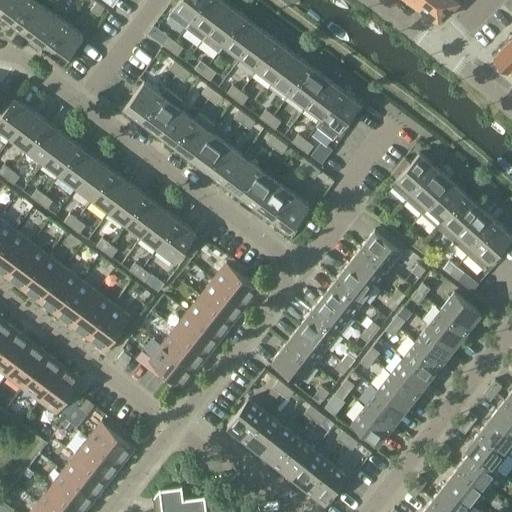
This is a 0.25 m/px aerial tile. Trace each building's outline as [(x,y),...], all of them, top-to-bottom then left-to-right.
[(5,0),(0,8),(0,14),(13,25),(31,0),(5,0)] [(31,0),(13,25),(29,37),(50,10),(36,0),(31,0)] [(206,0),(170,0),(170,1),(175,5),(169,14),(186,27),(206,0)] [(206,0),(186,27),(202,39),(229,4),(223,0),(206,0)] [(422,0),(418,6),(436,19),(442,19),(460,0),(422,0)] [(91,9),(98,14),(104,7),(96,1),(91,9)] [(224,43),(224,44),(245,16),(229,4),(202,39),(218,51),(224,43)] [(29,37),(46,49),(66,22),(50,10),(29,37)] [(224,44),(241,56),(261,28),(245,16),(224,44)] [(66,22),(46,49),(63,62),(83,35),(66,22)] [(241,56),(257,68),(278,41),(261,28),(241,56)] [(510,38),(494,54),(509,69),(511,67),(511,65),(511,33),(509,37),(510,38)] [(162,43),(170,48),(175,41),(168,35),(162,43)] [(175,41),(170,48),(177,54),(183,47),(175,41)] [(257,68),(273,80),(294,53),(278,41),(257,68)] [(273,80),(290,93),(310,65),(294,53),(273,80)] [(195,67),(202,73),(209,65),(201,59),(195,67)] [(169,68),(177,73),(182,66),(175,60),(169,68)] [(209,65),(202,73),(210,79),(216,71),(209,65)] [(290,93),(306,105),(327,78),(310,65),(290,93)] [(182,66),(177,73),(184,79),(190,72),(182,66)] [(306,105),(322,117),(343,90),(327,78),(306,105)] [(123,108),(141,121),(161,93),(144,80),(123,108)] [(227,91),(235,97),(241,89),(233,84),(227,91)] [(201,92),(209,98),(215,90),(207,85),(201,92)] [(141,121),(157,133),(177,106),(182,99),(166,87),(161,93),(141,121)] [(241,89),(235,97),(243,103),(248,95),(241,89)] [(215,90),(209,98),(217,104),(223,96),(215,90)] [(343,90),(322,117),(316,125),(333,138),(360,103),(343,90)] [(0,115),(0,127),(11,136),(32,109),(14,96),(0,115)] [(157,133),(173,145),(194,118),(177,106),(157,133)] [(260,116),(267,122),(273,114),(266,108),(260,116)] [(11,136),(28,149),(48,121),(32,109),(11,136)] [(234,116),(241,122),(247,115),(239,109),(234,116)] [(173,145),(190,158),(210,130),(215,124),(199,111),(194,118),(173,145)] [(273,114),(267,122),(275,128),(281,119),(273,114)] [(247,115),(241,122),(249,128),(255,121),(247,115)] [(28,149),(44,161),(64,133),(48,121),(28,149)] [(190,158),(206,170),(226,143),(210,130),(190,158)] [(44,161),(60,173),(81,146),(64,133),(44,161)] [(266,141),(274,146),(280,139),(272,133),(266,141)] [(293,141),(300,146),(306,139),(298,133),(293,141)] [(280,139),(274,146),(282,152),(287,145),(280,139)] [(306,139),(300,146),(308,152),(313,145),(306,139)] [(206,170),(222,182),(243,155),(226,143),(206,170)] [(60,173),(77,185),(97,158),(81,146),(60,173)] [(391,184),(407,199),(436,166),(420,152),(391,184)] [(222,182),(239,194),(259,167),(243,155),(222,182)] [(77,185),(93,198),(113,170),(97,158),(77,185)] [(299,166),(307,171),(312,164),(305,158),(299,166)] [(0,169),(0,171),(6,177),(12,169),(5,163),(0,169)] [(312,164),(307,171),(314,177),(320,170),(312,164)] [(407,199),(422,212),(451,180),(436,166),(407,199)] [(239,194),(255,207),(275,179),(259,167),(239,194)] [(12,169),(6,177),(14,182),(20,175),(12,169)] [(93,198),(109,210),(130,183),(113,170),(93,198)] [(255,207),(271,219),(292,192),(275,179),(255,207)] [(422,212),(437,226),(466,194),(451,180),(422,212)] [(109,210),(125,222),(146,195),(130,183),(109,210)] [(31,196),(39,201),(45,193),(37,188),(31,196)] [(292,192),(271,219),(288,232),(309,205),(292,192)] [(45,193),(39,201),(46,207),(52,199),(45,193)] [(437,226),(452,239),(481,207),(466,194),(437,226)] [(125,222),(142,234),(162,207),(146,195),(125,222)] [(142,234),(158,247),(179,219),(162,207),(142,234)] [(452,239),(468,253),(496,221),(481,207),(452,239)] [(379,217),(386,222),(392,215),(385,209),(379,217)] [(64,220),(72,226),(78,218),(70,212),(64,220)] [(392,215),(386,222),(394,228),(399,221),(392,215)] [(0,249),(15,229),(21,220),(17,217),(11,226),(0,218),(0,249)] [(78,218),(72,226),(80,232),(86,224),(78,218)] [(179,219),(158,247),(175,260),(196,232),(179,219)] [(511,234),(496,221),(468,253),(483,267),(511,235),(511,234)] [(0,249),(0,271),(6,276),(31,241),(15,229),(0,249)] [(375,229),(361,246),(388,267),(401,250),(375,229)] [(411,242),(418,247),(424,240),(417,235),(411,242)] [(96,244),(104,250),(110,242),(102,237),(96,244)] [(424,240),(418,247),(426,253),(431,246),(424,240)] [(6,276),(22,288),(48,254),(31,241),(6,276)] [(110,242),(104,250),(112,256),(118,248),(110,242)] [(361,246),(349,262),(375,283),(388,267),(361,246)] [(22,288),(38,300),(64,266),(48,254),(22,288)] [(443,267),(451,273),(456,266),(449,260),(443,267)] [(226,261),(212,278),(246,305),(260,288),(226,261)] [(130,269),(137,275),(143,267),(135,262),(130,269)] [(349,262),(336,278),(363,299),(375,283),(349,262)] [(412,270),(419,276),(425,269),(418,263),(412,270)] [(38,300),(54,312),(80,278),(64,266),(38,300)] [(456,266),(451,273),(458,279),(464,271),(456,266)] [(143,267),(137,275),(145,280),(150,273),(143,267)] [(149,284),(158,291),(163,284),(154,277),(149,284)] [(54,312),(71,325),(96,290),(80,278),(54,312)] [(212,278),(200,294),(234,321),(246,305),(212,278)] [(336,278),(323,294),(350,315),(363,299),(336,278)] [(423,282),(417,289),(424,295),(430,287),(423,282)] [(398,287),(392,295),(399,301),(405,293),(398,287)] [(424,295),(417,289),(411,297),(418,302),(424,295)] [(71,325),(87,337),(113,303),(96,290),(71,325)] [(454,291),(441,308),(468,329),(481,312),(454,291)] [(200,294),(187,311),(221,337),(234,321),(200,294)] [(323,294),(311,310),(338,331),(350,315),(323,294)] [(399,301),(392,295),(386,303),(393,308),(399,301)] [(113,303),(87,337),(104,350),(130,316),(113,303)] [(441,308),(428,324),(455,345),(468,329),(441,308)] [(311,310),(298,326),(325,347),(338,331),(311,310)] [(187,311),(175,326),(208,353),(221,337),(187,311)] [(398,313),(392,321),(400,327),(406,319),(398,313)] [(0,348),(15,328),(0,316),(0,348)] [(373,320),(367,327),(374,333),(380,325),(373,320)] [(400,327),(392,321),(386,329),(394,335),(400,327)] [(428,324),(415,340),(442,361),(455,345),(428,324)] [(175,326),(162,342),(196,369),(208,353),(175,326)] [(298,326),(286,342),(312,363),(325,347),(298,326)] [(374,333),(367,327),(361,335),(368,341),(374,333)] [(0,348),(0,370),(6,375),(32,340),(15,328),(0,348)] [(6,375),(22,387),(48,352),(32,340),(6,375)] [(415,340),(403,356),(430,377),(442,361),(415,340)] [(196,369),(162,342),(149,359),(183,386),(196,369)] [(312,363),(286,342),(272,359),(299,380),(312,363)] [(373,345),(367,353),(374,359),(380,351),(373,345)] [(117,358),(125,364),(131,357),(123,350),(117,358)] [(22,387),(39,399),(64,365),(48,352),(22,387)] [(348,352),(342,359),(349,365),(355,358),(348,352)] [(374,359),(367,353),(361,361),(368,366),(374,359)] [(403,356),(390,372),(417,393),(430,377),(403,356)] [(349,365),(342,359),(336,367),(343,373),(349,365)] [(64,365),(39,399),(56,412),(82,378),(64,365)] [(390,372),(378,388),(404,409),(417,393),(390,372)] [(347,378),(341,386),(348,391),(354,384),(347,378)] [(273,387),(280,392),(286,385),(279,379),(273,387)] [(495,379),(489,386),(496,392),(502,385),(495,379)] [(286,385),(280,392),(288,398),(293,391),(286,385)] [(316,393),(323,398),(329,391),(321,385),(316,393)] [(348,391),(341,386),(336,393),(343,399),(348,391)] [(496,392),(489,386),(483,394),(490,399),(496,392)] [(378,388),(365,404),(392,425),(404,409),(378,388)] [(227,425),(244,438),(265,411),(248,398),(227,425)] [(511,404),(504,399),(492,415),(511,430),(511,404)] [(77,426),(87,412),(77,404),(66,418),(77,426)] [(305,411),(313,417),(318,410),(311,404),(305,411)] [(392,425),(365,404),(352,421),(379,442),(392,425)] [(318,410),(313,417),(320,423),(326,416),(318,410)] [(244,438),(260,451),(281,424),(265,411),(244,438)] [(469,411),(464,419),(471,424),(476,417),(469,411)] [(511,430),(492,415),(479,431),(506,452),(511,444),(511,430)] [(471,424),(464,419),(458,426),(465,432),(471,424)] [(101,420),(88,437),(121,463),(135,447),(101,420)] [(260,451),(276,463),(297,436),(281,424),(260,451)] [(337,437),(344,443),(350,435),(343,430),(337,437)] [(466,448),(470,451),(471,450),(493,468),(494,467),(506,452),(479,431),(466,448)] [(350,435),(344,443),(352,448),(358,441),(350,435)] [(276,463),(292,476),(313,449),(297,436),(276,463)] [(88,437),(75,453),(109,479),(121,463),(88,437)] [(444,443),(439,451),(446,456),(452,449),(444,443)] [(292,476),(308,489),(329,462),(313,449),(292,476)] [(471,450),(470,451),(458,466),(485,487),(498,470),(494,467),(493,468),(471,450)] [(446,456),(439,451),(433,458),(440,464),(446,456)] [(75,453),(63,469),(96,496),(109,479),(75,453)] [(329,462),(308,489),(325,502),(346,475),(329,462)] [(458,466),(445,482),(472,503),(485,487),(458,466)] [(63,469),(50,485),(84,511),(96,496),(63,469)] [(419,475),(413,483),(421,489),(426,481),(419,475)] [(445,482),(433,498),(450,511),(465,511),(472,503),(445,482)] [(421,489),(413,483),(408,490),(415,496),(421,489)] [(50,485),(37,501),(51,511),(83,511),(84,511),(50,485)] [(214,511),(212,495),(182,499),(181,485),(179,485),(179,487),(159,489),(159,488),(158,488),(158,489),(152,492),(151,492),(151,493),(152,493),(154,510),(143,511),(142,511),(214,511)] [(450,511),(433,498),(421,511),(450,511)] [(51,511),(37,501),(28,511),(51,511)]
